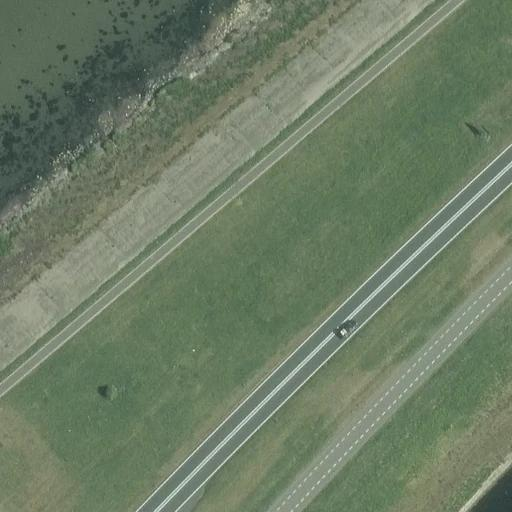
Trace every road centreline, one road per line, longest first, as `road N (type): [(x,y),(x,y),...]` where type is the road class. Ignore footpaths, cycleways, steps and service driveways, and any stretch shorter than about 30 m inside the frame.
road 1 (trunk): [(159,511),(511,165)]
road 2 (tertiary): [(285,511),(511,275)]
